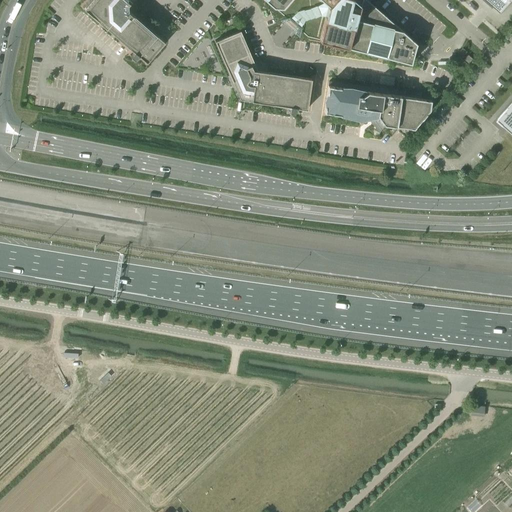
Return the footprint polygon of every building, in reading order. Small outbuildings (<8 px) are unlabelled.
[(156,35),(132,14),(134,9),(134,3),(131,0),(88,0),(83,7),(106,27),(129,47),(134,52),(130,56),(134,59),(137,58),(139,55),(147,63),(165,42),(156,35)] [(319,40),(411,64),(416,43),(367,0),(265,0),(274,8),(283,9),(290,0),(322,0),(325,3),(318,7),(321,16),(325,16),(319,40)] [(487,0),(494,6),(501,12),(511,0),(487,0)] [(311,79),(264,72),(264,67),(260,63),(255,64),(240,31),(215,42),(240,100),(290,107),(290,113),(294,113),(296,111),(296,108),(307,109),(311,79)] [(467,52),(463,48),(457,55),(462,59),(467,52)] [(469,64),(473,59),(469,55),(465,60),(469,64)] [(366,117),(368,117),(379,131),(376,135),(377,135),(385,125),(414,129),(430,110),(431,101),(385,94),(383,90),(329,82),(324,112),(359,117),(361,117),(364,117),(366,117)] [(511,103),(498,119),(511,131),(511,103)] [(485,407),(473,406),(472,415),(484,416),(485,407)]
